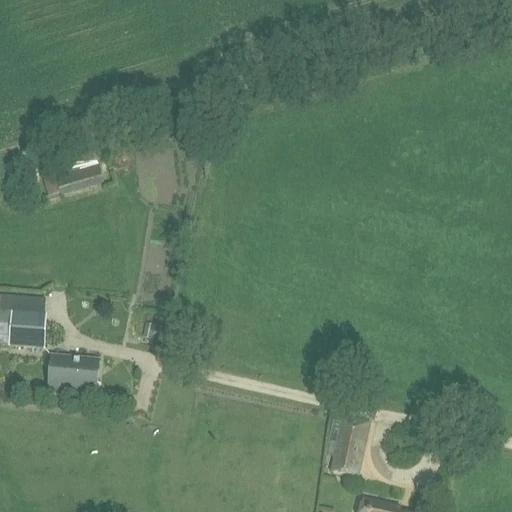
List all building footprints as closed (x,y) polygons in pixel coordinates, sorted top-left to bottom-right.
[(105,185),(96,155),(67,163),(71,176),(55,180),(53,177),(42,181),(48,199),(60,195),(61,198),(105,185)] [(0,347),(43,350),(47,303),(2,300),(0,325),(0,347)] [(95,400),(98,364),(52,360),(49,395),(95,400)] [(357,478),(368,426),(345,421),(333,473),(357,478)] [(398,511),(399,509),(364,501),(361,511),(398,511)]
